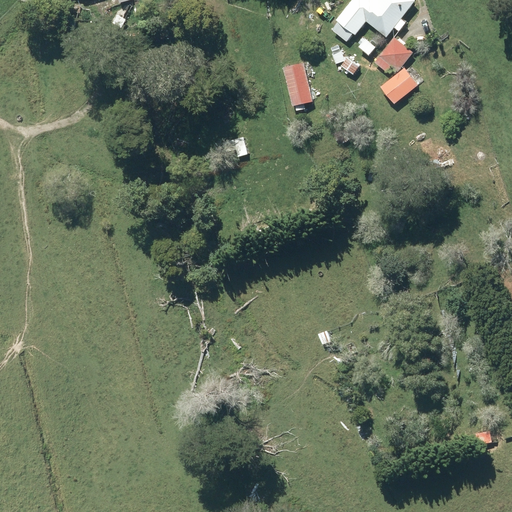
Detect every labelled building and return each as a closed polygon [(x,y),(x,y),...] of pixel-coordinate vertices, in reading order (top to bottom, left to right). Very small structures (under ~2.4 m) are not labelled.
[(403,20),(417,2),(414,0),(380,0),(379,0),(372,0),(372,1),(370,0),(356,0),(333,32),(348,43),(354,35),(358,37),(368,23),(389,39),(395,31),(400,35),(408,24),(403,20)] [(413,55),(395,40),(376,65),(388,74),(393,68),(400,73),(413,55)] [(302,63),(284,68),(295,108),(298,108),(299,112),(307,110),(306,106),(313,104),(302,63)] [(408,69),(384,88),(397,105),(421,85),(408,69)] [(250,156),(244,138),(228,144),(234,161),(250,156)]
